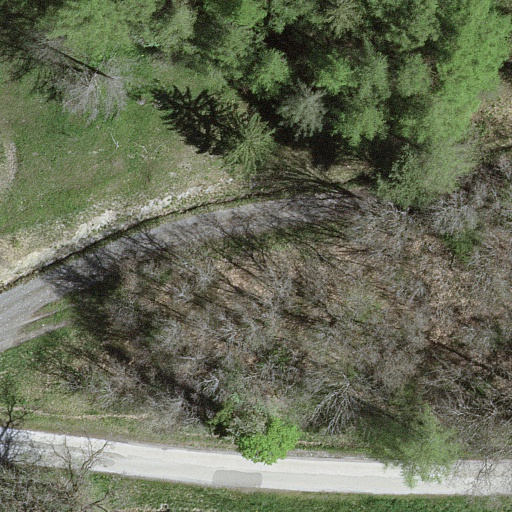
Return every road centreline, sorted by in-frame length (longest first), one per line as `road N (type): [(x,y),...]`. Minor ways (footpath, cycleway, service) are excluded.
road 1 (track): [(0,316),(78,274),(294,212),(511,168)]
road 2 (unclassified): [(0,447),(351,475),(511,475)]
